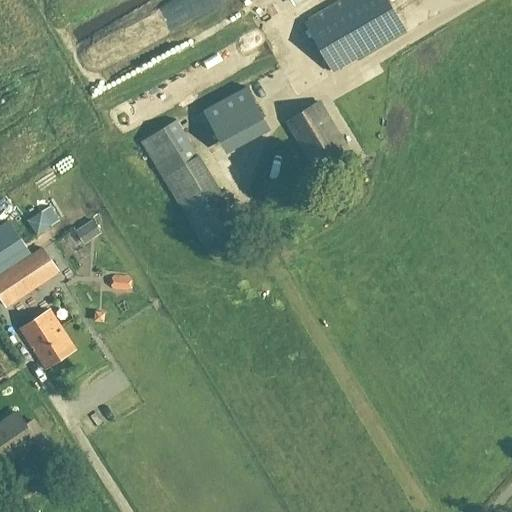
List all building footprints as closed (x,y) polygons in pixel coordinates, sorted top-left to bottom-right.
[(333,72),(405,31),(387,0),(345,0),(305,23),(333,72)] [(275,54),(262,29),(255,33),(268,57),(275,54)] [(253,104),(244,87),(208,104),(217,121),(253,104)] [(316,169),(348,149),(319,102),(286,122),(316,169)] [(9,220),(0,226),(0,235),(11,252),(24,243),(9,220)] [(43,250),(0,279),(0,298),(6,307),(58,272),(43,250)] [(45,370),(76,350),(50,310),(19,329),(45,370)] [(34,452),(48,443),(33,421),(27,426),(17,412),(0,423),(0,463),(13,454),(16,457),(31,447),(34,452)]
